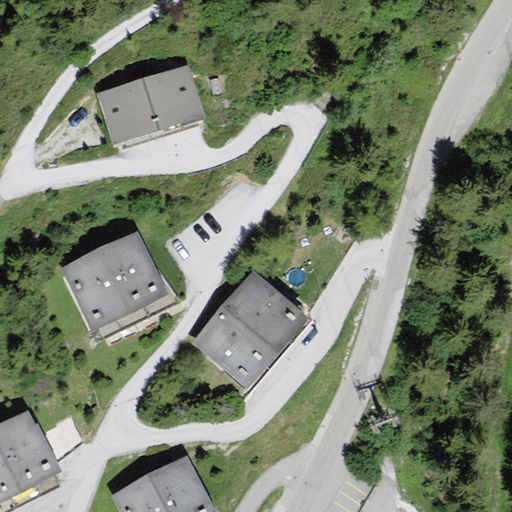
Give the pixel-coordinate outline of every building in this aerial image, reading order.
[(189,68),(98,96),(114,148),(205,120),(189,68)] [(140,235),(66,272),(99,337),(173,299),(140,235)] [(253,275),(192,349),(252,397),(312,324),(253,275)] [(28,411),(0,424),(0,502),(59,473),(28,411)] [(217,511),(188,455),(112,495),(120,511),(217,511)]
